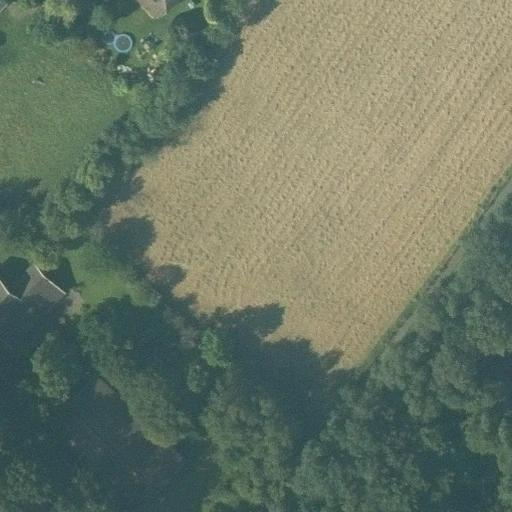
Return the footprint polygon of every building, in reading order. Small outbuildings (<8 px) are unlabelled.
[(170,0),(135,0),(153,18),(170,0)] [(21,299),(0,277),(0,331),(12,344),(62,293),(44,276),(21,299)] [(182,456),(96,372),(54,415),(140,499),(182,456)] [(140,499),(54,415),(42,427),(128,511),(140,499)] [(53,471),(44,459),(23,475),(50,511),(69,511),(72,510),(47,476),(53,471)]
